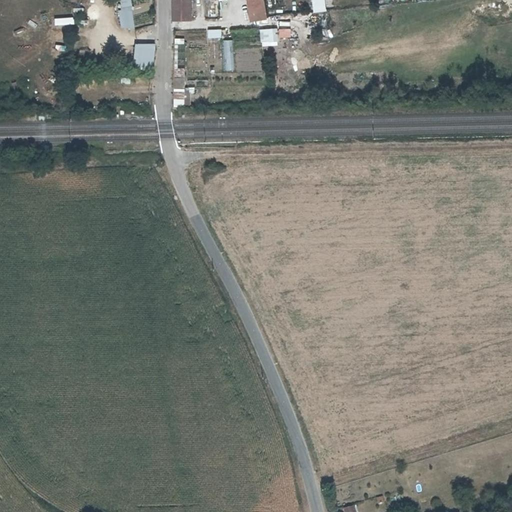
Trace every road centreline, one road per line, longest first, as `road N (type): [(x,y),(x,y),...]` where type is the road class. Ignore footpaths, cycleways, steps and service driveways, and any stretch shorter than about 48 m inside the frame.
road 1 (tertiary): [(164,0),(170,161),(273,374),(315,511)]
road 2 (track): [(169,155),(511,147)]
